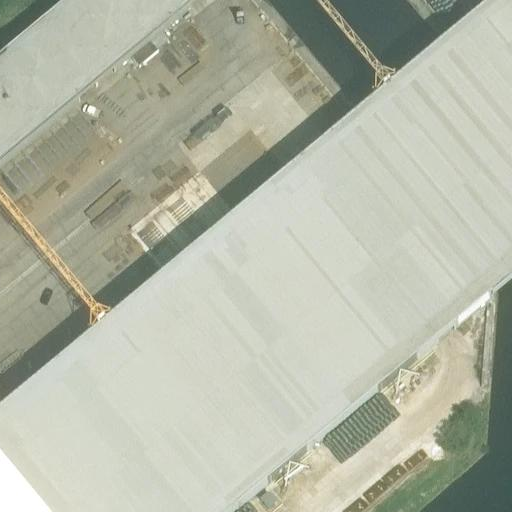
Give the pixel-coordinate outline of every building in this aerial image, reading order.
[(511,0),(499,0),(0,416),(0,511),(236,511),(511,282),(511,0)] [(76,0),(0,64),(0,169),(203,0),(76,0)] [(262,124),(277,143),(311,116),(273,71),(225,111),(241,129),(248,123),(255,130),(262,124)] [(70,114),(0,177),(0,206),(7,201),(22,218),(59,185),(65,191),(88,170),(79,160),(95,146),(105,157),(122,143),(98,116),(83,129),(70,114)] [(183,150),(198,161),(221,129),(210,121),(204,130),(196,141),(175,126),(179,120),(172,115),(158,134),(182,151),(183,150)] [(223,193),(241,177),(227,162),(209,178),(223,193)] [(181,193),(155,218),(171,235),(197,210),(181,193)] [(136,264),(158,251),(146,229),(123,242),(136,264)] [(17,361),(36,345),(20,326),(1,342),(17,361)] [(296,481),(300,491),(319,482),(314,473),(296,481)] [(263,511),(265,511),(281,506),(275,491),(257,498),(263,511)]
